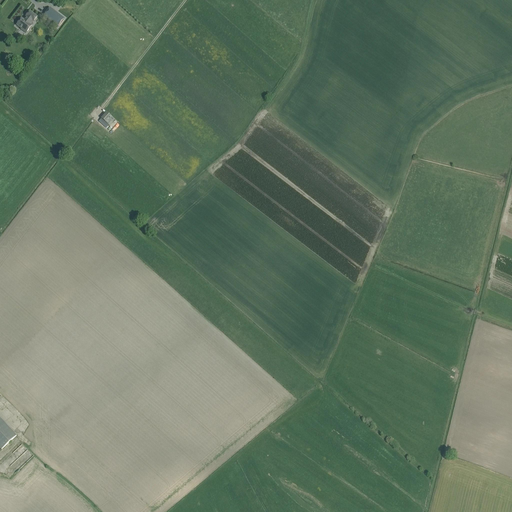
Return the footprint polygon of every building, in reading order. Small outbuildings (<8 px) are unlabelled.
[(64,19),(50,8),(44,16),(58,27),(64,19)] [(33,22),(37,17),(30,11),(26,16),(27,17),(24,20),(22,18),(16,25),(22,29),(22,28),(27,32),(26,32),(27,32),(31,26),(30,25),(33,22)] [(106,122),(111,115),(106,111),(101,117),(106,122)] [(0,449),(1,450),(16,436),(0,418),(0,449)] [(31,453),(23,461),(26,464),(34,456),(31,453)]
